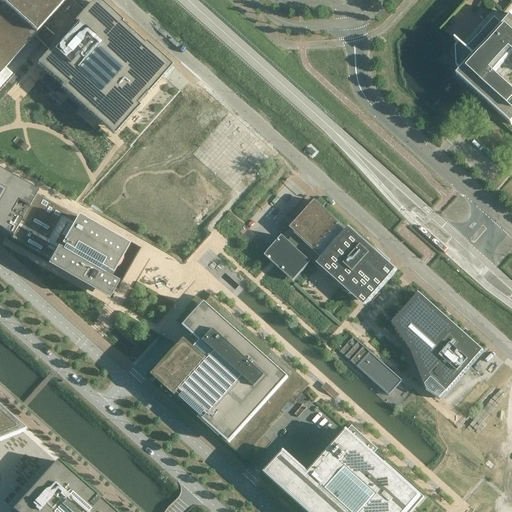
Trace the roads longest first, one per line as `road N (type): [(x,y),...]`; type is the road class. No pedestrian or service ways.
road 1 (unclassified): [(120,0),(511,351)]
road 2 (secondary): [(271,511),(0,268)]
road 3 (secondary): [(0,314),(196,489)]
road 4 (unclassified): [(434,161),(365,97),(353,23)]
